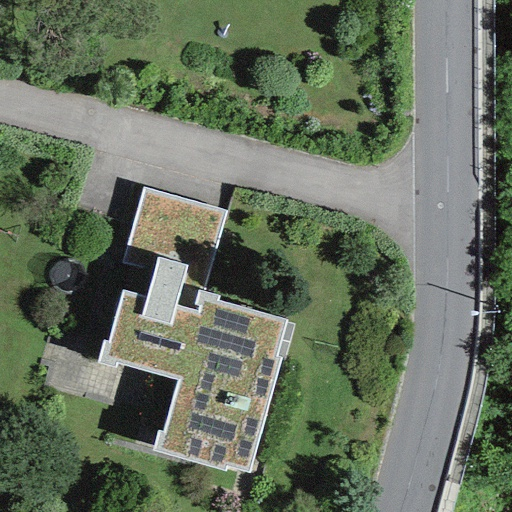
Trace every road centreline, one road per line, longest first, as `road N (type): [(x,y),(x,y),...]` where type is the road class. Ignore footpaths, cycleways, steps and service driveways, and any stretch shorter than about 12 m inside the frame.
road 1 (residential): [(455,218),(0,100)]
road 2 (tertiary): [(455,218),(447,333),(404,511)]
road 3 (tertiary): [(451,0),(455,218)]
